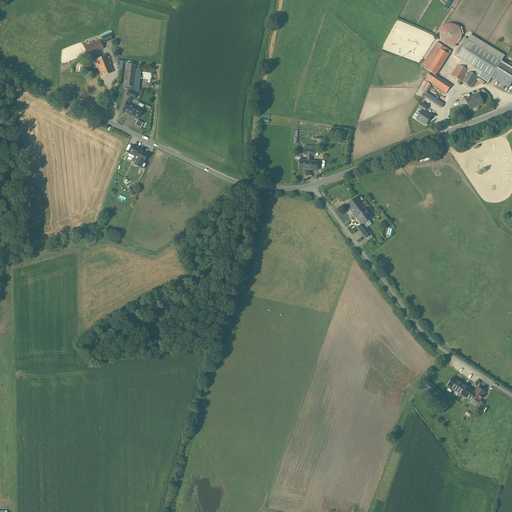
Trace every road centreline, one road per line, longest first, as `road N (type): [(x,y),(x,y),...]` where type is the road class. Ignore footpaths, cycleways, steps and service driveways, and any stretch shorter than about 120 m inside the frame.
road 1 (tertiary): [(0,69),(236,182),(311,185)]
road 2 (unclassified): [(311,185),(424,333),(511,395)]
road 3 (tertiary): [(311,185),(511,107)]
